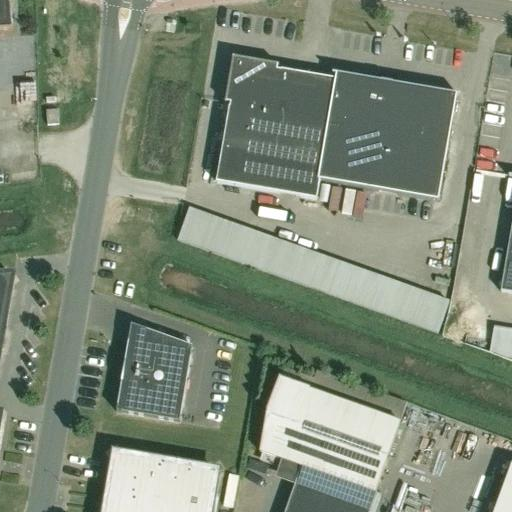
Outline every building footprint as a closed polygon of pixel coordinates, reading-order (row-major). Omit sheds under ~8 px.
[(0,0),(0,31),(12,30),(9,0),(0,0)] [(338,81),(278,70),(279,66),(233,58),(226,104),(230,104),(217,183),(317,200),(320,181),(338,81)] [(339,75),(338,81),(320,181),(438,201),(457,95),(339,75)] [(49,117),(49,128),(62,128),(62,116),(49,117)] [(185,218),(175,246),(438,337),(448,309),(185,218)] [(511,228),(501,292),(511,293),(511,228)] [(0,354),(11,288),(5,279),(0,279),(0,354)] [(192,348),(131,326),(117,413),(180,424),(192,348)] [(511,336),(491,333),(486,357),(504,366),(511,367),(511,336)] [(399,424),(339,403),(307,391),(307,390),(279,380),(268,411),(260,453),(263,455),(262,458),(264,462),(269,464),(272,462),(274,458),(301,468),(374,494),(399,424)] [(209,511),(216,473),(115,455),(105,511),(209,511)] [(511,511),(511,466),(495,511),(511,511)] [(370,511),(377,494),(374,494),(301,468),(285,511),(370,511)]
